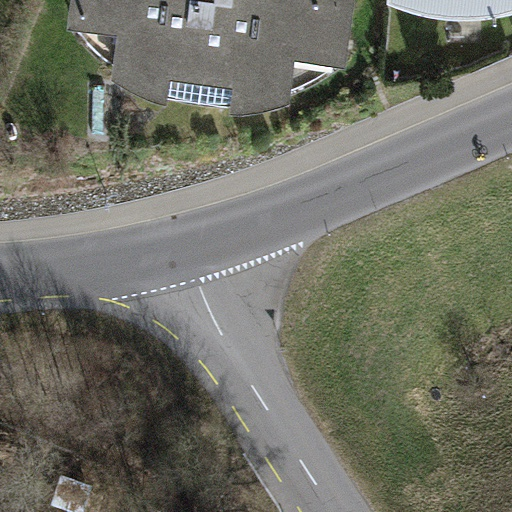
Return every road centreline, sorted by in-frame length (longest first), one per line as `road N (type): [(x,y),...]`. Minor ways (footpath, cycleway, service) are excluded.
road 1 (tertiary): [(188,249),(296,214),(511,122)]
road 2 (tertiary): [(188,249),(229,351),(334,511)]
road 3 (tertiary): [(0,272),(188,249)]
